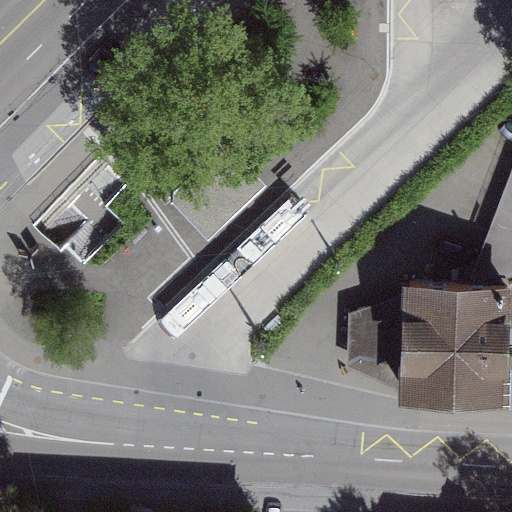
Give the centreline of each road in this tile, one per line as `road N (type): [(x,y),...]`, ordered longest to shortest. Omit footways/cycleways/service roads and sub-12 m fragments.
road 1 (unclassified): [(0,434),(511,476)]
road 2 (primary): [(107,0),(0,107)]
